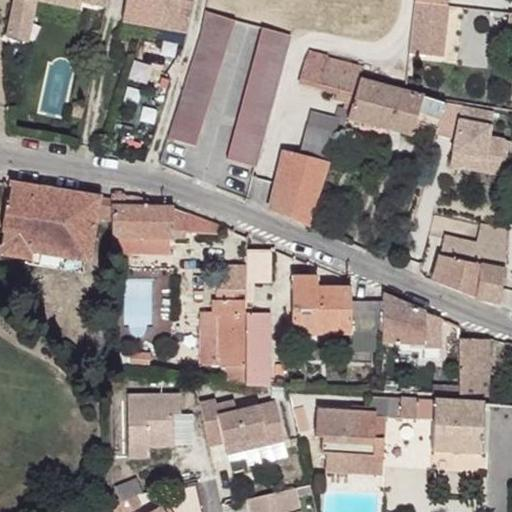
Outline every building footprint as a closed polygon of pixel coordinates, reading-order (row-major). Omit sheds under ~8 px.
[(12,0),(8,22),(29,26),(34,2),(76,10),(77,2),(103,8),(104,0),(12,0)] [(110,0),(108,20),(161,28),(165,0),(110,0)] [(192,0),(165,0),(161,28),(187,32),(192,0)] [(446,0),(429,0),(429,8),(446,8),(446,0)] [(235,24),(204,14),(202,27),(167,140),(195,148),(235,24)] [(29,26),(8,22),(4,43),(26,46),(29,26)] [(287,38),(261,31),(225,161),(254,169),(287,38)] [(327,57),(308,52),(303,62),(298,81),(334,89),(331,98),(345,102),(343,109),(350,111),(359,81),(363,68),(327,59),(327,57)] [(403,92),(359,81),(350,111),(347,119),(389,131),(401,133),(411,137),(414,128),(422,98),(403,92)] [(440,103),(422,98),(414,128),(418,129),(419,124),(432,128),(440,103)] [(445,104),(440,103),(432,128),(426,146),(432,148),(436,136),(445,104)] [(462,110),(445,107),(436,136),(456,139),(457,129),(462,110)] [(490,115),(462,110),(457,129),(486,134),(490,115)] [(331,133),(306,127),(299,156),(330,164),(340,138),(330,135),(331,133)] [(299,156),(284,152),(269,209),(309,226),(330,164),(299,156)] [(99,199),(11,184),(8,204),(5,203),(1,231),(4,232),(0,255),(26,258),(30,258),(31,251),(85,257),(89,258),(96,216),(99,199)] [(173,208),(110,192),(111,202),(111,218),(112,233),(173,236),(173,208)] [(111,202),(99,199),(96,216),(111,218),(111,202)] [(183,212),(173,208),(173,236),(186,237),(185,231),(183,230),(183,212)] [(211,223),(183,212),(183,230),(185,231),(218,234),(219,226),(211,223)] [(505,248),(447,237),(447,241),(505,254),(505,248)] [(505,254),(447,241),(444,256),(504,270),(505,254)] [(85,257),(31,251),(30,258),(26,258),(25,263),(54,267),(65,269),(83,271),(85,257)] [(271,251),(246,251),(246,268),(247,281),(272,281),(271,251)] [(444,256),(439,256),(433,282),(475,300),(499,304),(504,270),(444,256)] [(246,268),(219,269),(219,293),(247,293),(247,281),(246,268)] [(312,278),(294,278),(293,330),(313,331),(313,334),(351,335),(352,332),(351,303),(352,290),(312,289),(312,278)] [(424,314),(382,295),(382,303),(382,333),(383,343),(423,345),(424,314)] [(247,303),(217,303),(217,319),(222,319),(223,369),(227,370),(248,370),(247,315),(247,303)] [(382,303),(351,303),(352,332),(382,333),(382,303)] [(441,321),(424,314),(423,345),(423,350),(439,350),(441,321)] [(271,315),(247,315),(248,370),(248,385),(248,386),(270,387),(271,315)] [(488,341),(458,340),(460,397),(460,398),(484,399),(488,341)] [(248,370),(227,370),(227,383),(248,385),(248,370)] [(180,396),(127,397),(128,457),(148,457),(147,446),(173,446),(172,414),(181,414),(180,396)] [(385,399),(367,398),(366,412),(374,413),(372,438),(382,439),(384,418),(385,399)] [(483,404),(385,399),(384,418),(432,421),(431,452),(461,454),(481,454),(483,404)] [(216,404),(201,407),(209,449),(225,446),(225,450),(244,446),(246,453),(285,446),(282,431),(281,422),(279,417),(277,408),(237,415),(235,405),(216,408),(216,404)] [(366,412),(314,408),(312,436),(319,437),(317,453),(323,453),(324,455),(336,459),(381,462),(382,439),(372,438),(374,413),(366,412)] [(244,446),(225,450),(227,457),(246,453),(244,446)] [(336,459),(324,455),(322,472),(346,474),(347,462),(381,466),(381,462),(336,459)] [(381,466),(347,462),(346,474),(381,476),(381,466)] [(136,478),(114,486),(122,500),(142,493),(136,478)] [(301,511),(295,490),(248,502),(250,511),(301,511)]
